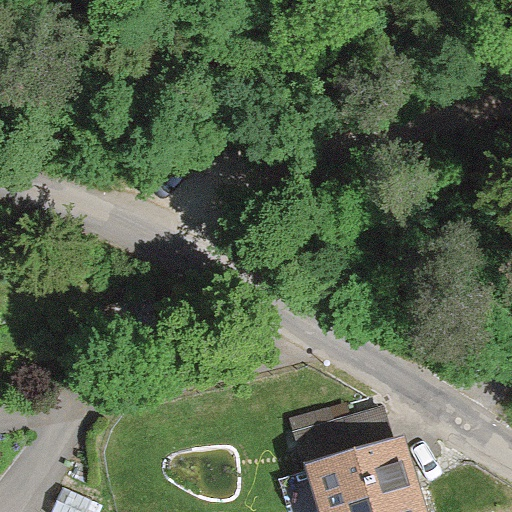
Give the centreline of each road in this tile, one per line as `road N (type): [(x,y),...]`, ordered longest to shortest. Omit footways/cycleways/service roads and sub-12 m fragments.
road 1 (residential): [(511,466),(361,362),(133,230),(0,181)]
road 2 (track): [(133,230),(270,156),(511,87)]
